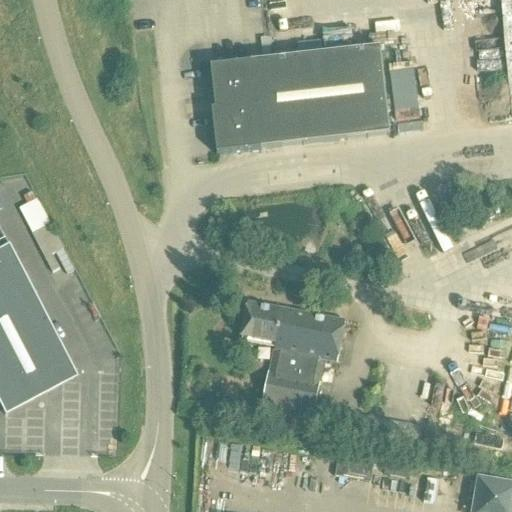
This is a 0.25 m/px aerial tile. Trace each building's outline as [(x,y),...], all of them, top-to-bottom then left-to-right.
[(379,51),(210,70),(215,112),(211,113),(216,157),(389,138),(379,51)] [(499,108),(494,79),(476,82),(481,111),(499,108)] [(45,260),(52,257),(63,251),(50,226),(32,235),(45,260)] [(0,407),(4,416),(77,378),(0,231),(0,407)] [(84,311),(94,308),(88,291),(78,294),(84,311)] [(241,340),(243,340),(242,344),(275,350),(264,407),(309,415),(320,362),(337,365),(345,324),(247,305),(246,311),(241,340)] [(511,331),(450,320),(427,438),(487,450),(497,394),(511,396),(511,331)] [(394,426),(366,421),(362,442),(390,447),(394,426)] [(258,471),(258,453),(235,452),(235,471),(258,471)] [(339,457),(336,478),(370,484),(374,463),(339,457)]
